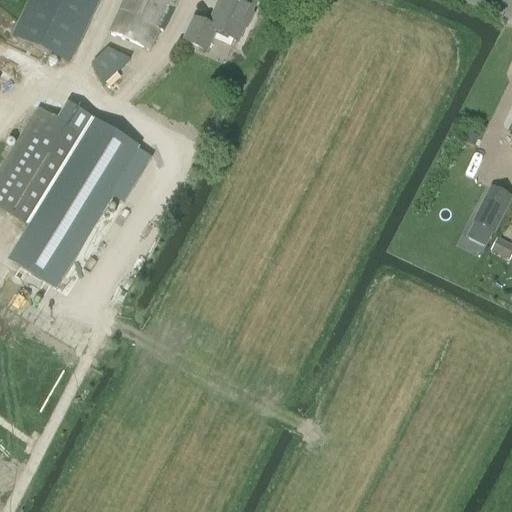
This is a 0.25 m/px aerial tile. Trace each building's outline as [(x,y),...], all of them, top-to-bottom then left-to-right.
[(31,0),(13,39),(70,66),(100,0),(31,0)] [(126,0),(110,34),(149,52),(159,31),(163,34),(178,0),(126,0)] [(194,20),(184,43),(206,53),(214,33),(237,44),(256,0),(221,0),(209,27),(194,20)] [(130,62),(108,49),(92,67),(104,88),(130,62)] [(31,124),(0,174),(0,211),(31,231),(40,236),(69,254),(125,164),(95,146),(39,111),(31,124)] [(468,133),(464,143),(474,148),(479,138),(468,133)] [(493,234),(502,216),(511,199),(491,189),(483,206),(474,224),(467,239),(485,248),(493,233),(493,234)] [(511,247),(497,239),(490,252),(510,262),(511,257),(511,247)]
